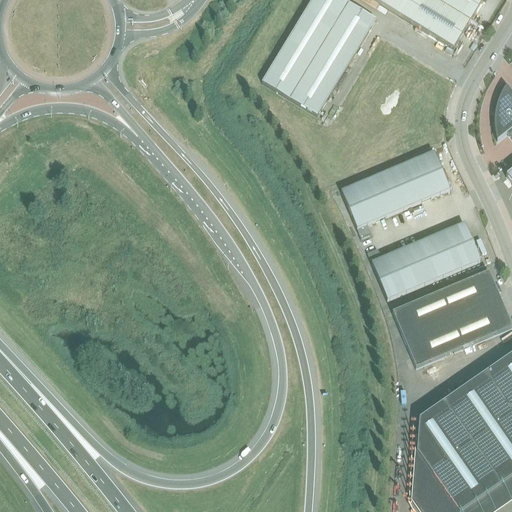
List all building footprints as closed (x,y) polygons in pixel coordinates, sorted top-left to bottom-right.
[(313,0),(262,86),(316,119),(375,23),(337,0),(313,0)] [(484,1),(484,0),(369,0),(453,51),(484,1)] [(511,60),(509,63),(505,60),(495,73),(511,86),(511,60)] [(496,119),(496,123),(496,132),(498,141),(496,143),(497,143),(506,136),(511,142),(511,95),(506,88),(505,89),(507,90),(502,99),(499,107),(497,111),(496,111),(495,119),(496,119)] [(367,228),(403,213),(450,193),(434,155),(387,175),(341,195),(360,241),(371,236),(367,228)] [(387,304),(433,284),(480,265),(464,227),(381,262),(377,252),(367,256),(371,266),(387,304)] [(392,316),(415,371),(511,330),(488,275),(392,316)] [(417,440),(412,504),(417,511),(466,511),(511,480),(511,358),(419,423),(417,440)] [(511,478),(462,511),(494,511),(511,500),(511,478)]
